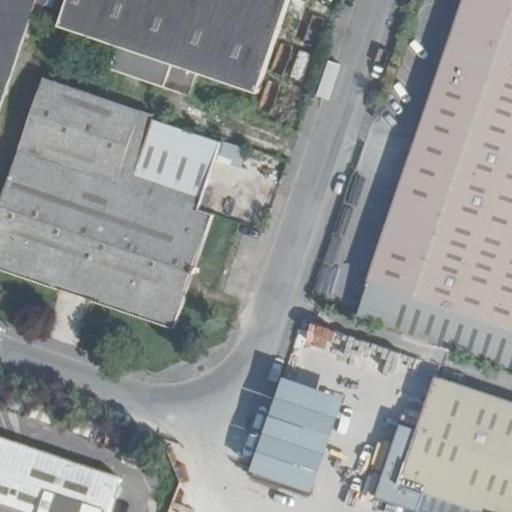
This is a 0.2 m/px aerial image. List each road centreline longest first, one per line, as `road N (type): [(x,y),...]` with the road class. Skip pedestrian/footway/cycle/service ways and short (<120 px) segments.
road 1 (residential): [(0,352),(153,405),(189,407),(236,389),(251,367),(376,0)]
road 2 (unknown): [(218,399),(220,458),(235,484),(282,502),(323,499),(396,337)]
road 3 (unknown): [(276,294),(396,337)]
